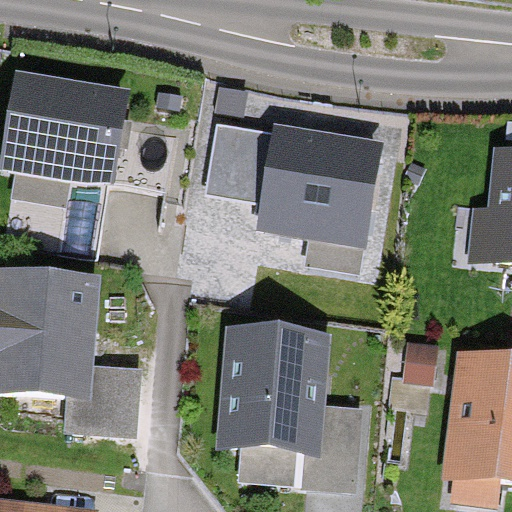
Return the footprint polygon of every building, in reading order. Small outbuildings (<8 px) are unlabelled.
[(15,78),(0,172),(0,174),(15,177),(11,202),(67,211),(71,186),(114,193),(115,189),(164,197),(174,137),(124,129),(130,96),(15,78)] [(262,208),(257,235),(311,244),(307,269),(360,277),(364,252),(368,253),(385,145),(274,127),(273,137),(216,128),(205,199),(262,208)] [(480,212),(475,269),(511,272),(511,154),(497,153),(492,213),(480,212)] [(413,163),(405,179),(420,186),(428,171),(413,163)] [(110,291),(2,280),(0,304),(0,413),(63,420),(61,447),(140,455),(148,374),(102,369),(110,291)] [(331,343),(230,333),(219,450),(319,460),(331,343)] [(437,347),(407,344),(403,385),(433,388),(437,347)] [(511,374),(461,368),(447,490),(511,498),(511,374)]
